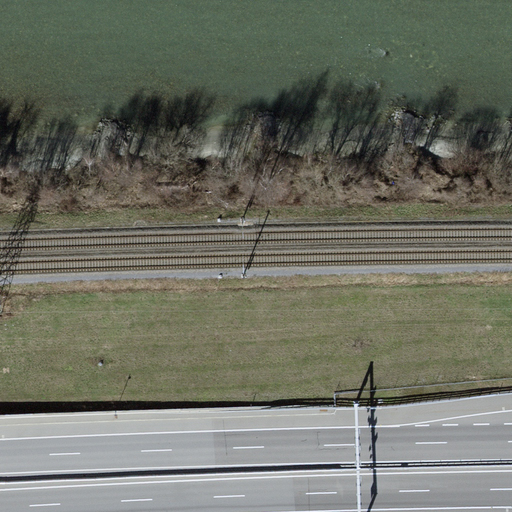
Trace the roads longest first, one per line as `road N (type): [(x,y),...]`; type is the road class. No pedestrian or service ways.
road 1 (motorway): [(0,508),(511,489)]
road 2 (motorway): [(511,440),(0,455)]
